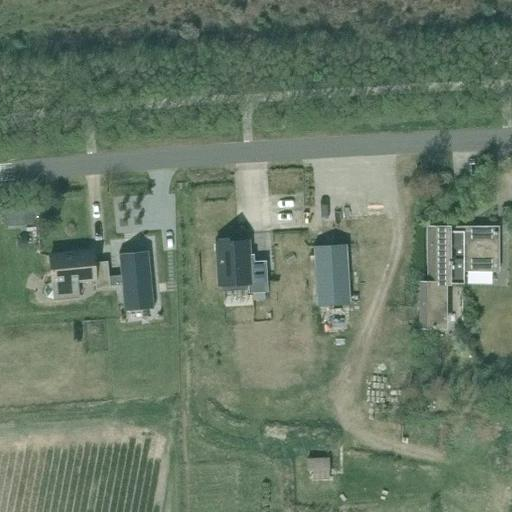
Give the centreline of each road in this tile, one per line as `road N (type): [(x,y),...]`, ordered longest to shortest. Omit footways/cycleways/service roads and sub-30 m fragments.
road 1 (unclassified): [(0,173),(511,136)]
road 2 (track): [(393,214),(396,250),(341,404),(365,440),(444,462)]
